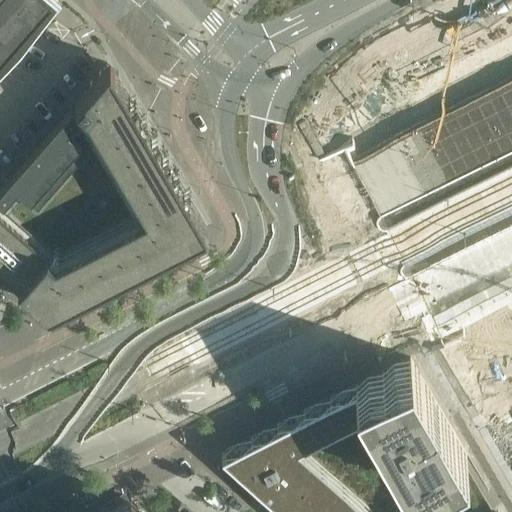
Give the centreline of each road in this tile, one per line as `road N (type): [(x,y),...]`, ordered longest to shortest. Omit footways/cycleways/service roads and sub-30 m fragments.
road 1 (tertiary): [(291,249),(199,100),(124,5)]
road 2 (secondary): [(291,249),(35,381)]
road 3 (secondary): [(511,136),(291,249)]
road 4 (secondary): [(130,437),(337,332)]
road 5 (secondary): [(337,332),(511,244)]
road 6 (unclassified): [(124,5),(70,46),(0,125)]
road 7 (secondary): [(0,499),(130,437)]
